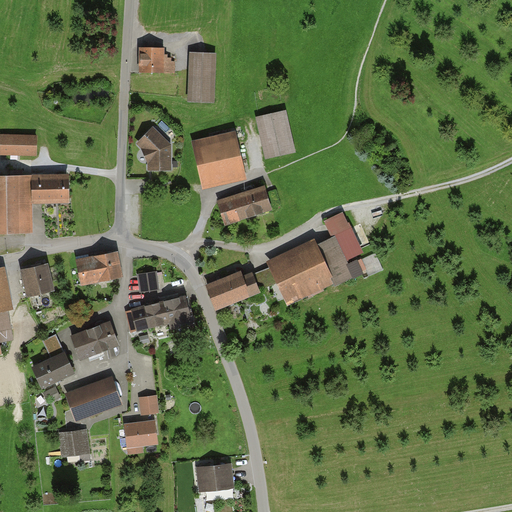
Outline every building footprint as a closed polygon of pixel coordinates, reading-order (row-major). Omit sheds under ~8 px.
[(139,75),(177,76),(177,60),(169,60),(169,51),(139,51),(139,75)] [(217,56),(188,54),(185,103),(215,105),(217,56)] [(288,111),(257,117),(265,157),(296,151),(288,111)] [(172,143),(153,125),(137,143),(142,148),(145,155),(147,162),(148,171),(172,170),(172,143)] [(234,133),(194,142),(204,186),(244,176),(234,133)] [(0,135),(0,156),(37,158),(38,137),(0,136),(0,135)] [(31,175),(32,203),(70,202),(69,174),(31,175)] [(31,175),(0,175),(0,231),(32,231),(32,203),(31,175)] [(264,188),(218,202),(225,226),(271,212),(264,188)] [(343,214),(325,222),(332,238),(350,229),(343,214)] [(353,277),(335,237),(315,246),(313,240),(264,261),(285,308),(353,277)] [(117,254),(74,262),(79,289),(123,280),(117,254)] [(356,254),(347,257),(349,263),(358,260),(356,254)] [(47,265),(19,271),(26,299),(54,293),(47,265)] [(0,312),(11,311),(3,268),(0,268),(0,312)] [(139,291),(159,290),(158,273),(138,275),(139,291)] [(206,286),(216,313),(262,295),(254,273),(240,278),(238,273),(206,286)] [(193,321),(186,293),(129,307),(135,328),(161,321),(163,328),(193,321)] [(45,296),(30,300),(35,315),(50,311),(45,296)] [(8,312),(0,313),(0,356),(3,356),(0,343),(14,340),(8,312)] [(110,323),(70,338),(80,363),(120,348),(110,323)] [(41,391),(74,375),(64,354),(30,370),(41,391)] [(75,423),(121,405),(110,379),(64,397),(75,423)] [(50,405),(61,399),(55,389),(44,395),(50,405)] [(140,398),(141,418),(160,416),(158,396),(140,398)] [(89,431),(55,432),(56,456),(90,456),(89,431)] [(127,435),(128,450),(161,449),(160,434),(127,435)] [(233,466),(198,469),(199,494),(235,492),(233,466)]
